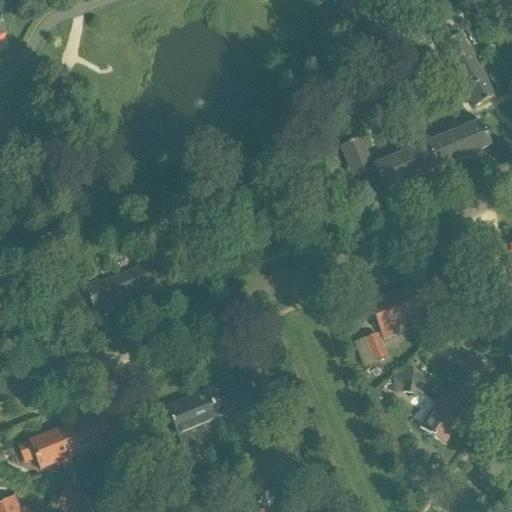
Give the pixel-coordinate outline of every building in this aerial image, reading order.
[(346,0),(327,0),(324,1),(339,33),(361,23),(354,9),(351,10),(346,0)] [(459,76),(477,66),(459,35),(438,47),(447,61),(449,59),(459,76)] [(477,66),(459,76),(468,93),(465,95),(474,109),(495,97),(477,66)] [(480,119),(453,130),(464,158),(491,147),(480,119)] [(464,158),(453,130),(425,141),(437,169),(464,158)] [(353,177),(374,168),(371,164),(366,150),(369,149),(364,138),(341,147),(353,177)] [(437,169),(425,141),(398,152),(410,180),(437,169)] [(410,180),(398,152),(371,164),(374,168),(383,191),(410,180)] [(17,259),(23,243),(8,238),(2,253),(17,259)] [(119,278),(127,296),(160,283),(151,261),(136,268),(137,270),(119,278)] [(410,289),(421,317),(431,313),(433,318),(442,315),(440,309),(462,300),(451,273),(410,289)] [(510,329),(511,332),(511,305),(500,275),(489,279),(492,289),(501,310),(510,329)] [(94,310),(127,296),(119,278),(101,285),(100,282),(85,288),(94,310)] [(384,342),(414,330),(413,327),(411,321),(421,317),(410,289),(369,305),(381,333),(384,342)] [(490,315),(501,310),(492,289),(481,293),(490,315)] [(499,338),(511,332),(510,329),(501,310),(490,315),(499,338)] [(366,341),(355,345),(364,367),(375,363),(386,359),(377,335),(365,340),(366,341)] [(446,393),(470,409),(495,374),(471,357),(458,376),(453,372),(448,380),(453,383),(446,393)] [(395,378),(392,393),(417,397),(420,373),(405,370),(395,378)] [(207,393),(218,420),(229,416),(231,422),(240,419),(237,413),(259,404),(248,376),(207,393)] [(207,393),(166,409),(177,437),(184,453),(214,440),(208,425),(218,420),(207,393)] [(444,446),(470,409),(446,393),(439,402),(434,399),(429,406),(434,410),(420,429),(444,446)] [(69,427),(81,454),(91,450),(94,456),(102,452),(100,447),(121,438),(110,410),(69,427)] [(70,459),(81,454),(69,427),(29,443),(30,444),(19,449),(25,464),(35,460),(40,471),(61,462),(63,468),(72,464),(70,459)] [(153,446),(162,468),(173,464),(164,442),(153,446)] [(151,472),(162,468),(153,446),(142,450),(151,472)] [(265,506),(281,488),(271,479),(266,468),(244,477),(250,493),(265,506)] [(59,501),(76,508),(80,497),(64,490),(59,501)] [(0,511),(30,511),(28,507),(19,511),(13,499),(0,505),(0,511)] [(55,511),(73,511),(76,508),(59,501),(55,511)] [(267,511),(265,510),(263,511),(297,511),(286,501),(278,510),(275,507),(270,511),(267,511)]
